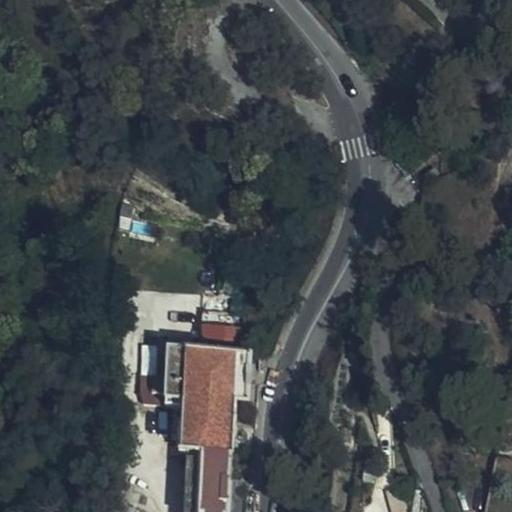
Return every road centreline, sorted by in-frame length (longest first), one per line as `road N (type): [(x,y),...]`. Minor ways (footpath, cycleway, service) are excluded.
road 1 (residential): [(367,194),(388,205),(395,224),(392,362),(438,511)]
road 2 (tertiary): [(273,511),(293,368),(360,229),(367,194)]
road 3 (tertiary): [(367,194),(362,146),(340,84),(271,0)]
